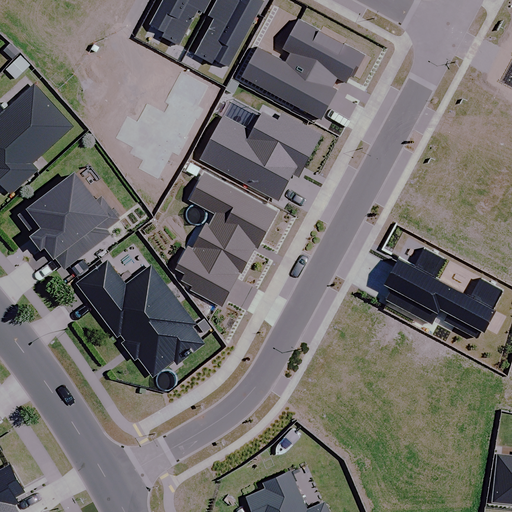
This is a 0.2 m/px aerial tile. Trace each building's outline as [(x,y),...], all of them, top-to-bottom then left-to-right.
[(164,0),(149,27),(164,35),(162,39),(178,48),(197,12),(202,15),(210,0),(164,0)] [(237,0),(237,1),(234,0),(217,0),(208,17),(214,21),(194,58),(211,67),(214,61),(228,69),(264,5),(255,0),(237,0)] [(257,52),(242,79),(319,123),(342,84),(347,87),(363,59),(299,23),(283,50),(292,55),(285,67),(257,52)] [(0,186),(10,197),(37,172),(31,166),(72,129),(33,86),(4,113),(0,109),(0,186)] [(224,120),(201,161),(276,204),(292,176),(297,179),(321,138),(282,116),(278,124),(261,115),(250,135),(224,120)] [(181,285),(221,308),(255,248),(257,249),(276,215),(205,175),(189,203),(215,217),(209,228),(206,226),(191,252),(187,250),(175,271),(185,277),(181,285)] [(73,177),(18,218),(32,238),(28,241),(39,255),(43,252),(51,263),(55,260),(64,271),(110,236),(106,231),(118,221),(101,198),(94,204),(73,177)] [(108,263),(77,286),(135,363),(139,360),(154,379),(175,363),(178,367),(205,347),(192,330),(196,328),(150,268),(125,287),(108,263)] [(511,456),(496,455),(491,502),(511,503),(511,456)] [(9,465),(0,470),(0,511),(16,511),(9,500),(23,492),(9,465)] [(326,511),(323,503),(305,510),(288,471),(261,483),(264,489),(244,498),(250,511),(326,511)]
